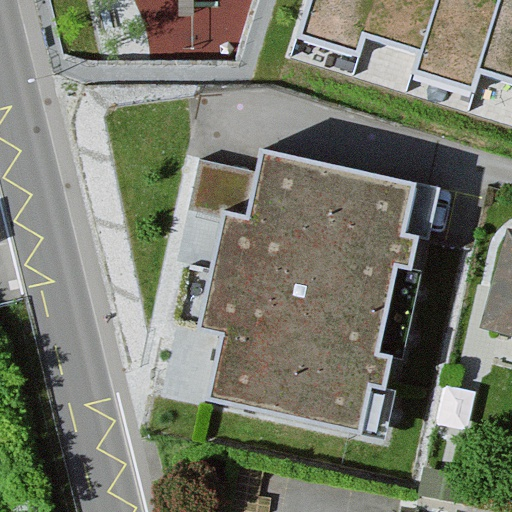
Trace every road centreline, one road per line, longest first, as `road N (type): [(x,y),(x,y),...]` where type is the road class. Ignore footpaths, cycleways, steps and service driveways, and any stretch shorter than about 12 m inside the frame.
road 1 (tertiary): [(0,42),(115,511)]
road 2 (unknown): [(440,153),(374,146),(295,124),(221,127)]
